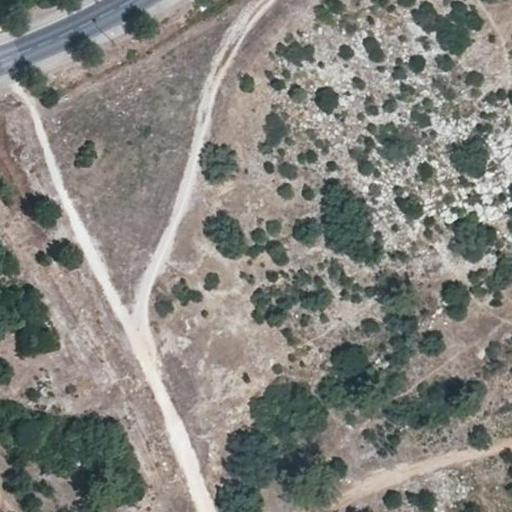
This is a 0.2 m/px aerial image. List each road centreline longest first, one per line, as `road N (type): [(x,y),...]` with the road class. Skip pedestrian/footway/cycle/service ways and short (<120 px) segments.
road 1 (track): [(341,511),(420,469),(511,444)]
road 2 (tertiary): [(136,0),(0,62)]
